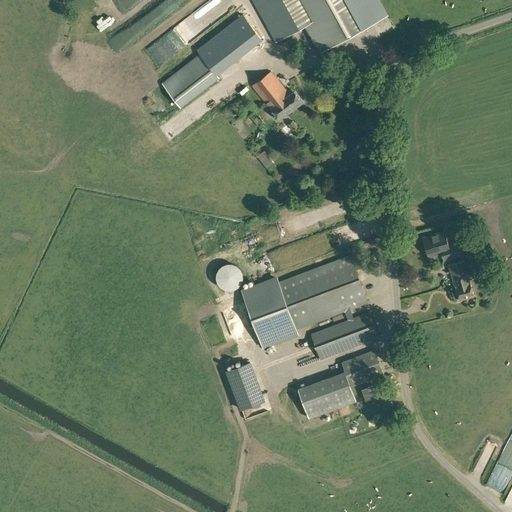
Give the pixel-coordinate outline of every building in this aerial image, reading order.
[(155,30),(178,13),(176,10),(188,0),(166,0),(141,19),(147,27),(151,24),(155,30)] [(252,0),(276,43),(304,26),(319,53),(388,15),(380,0),(252,0)] [(243,16),(234,22),(253,46),(261,40),(243,16)] [(198,50),(202,55),(212,69),(223,60),(209,42),(198,50)] [(212,69),(202,55),(165,84),(181,106),(219,77),(212,69)] [(289,92),(271,71),(252,85),(271,108),(280,119),(302,103),(294,91),(293,92),(292,90),(289,92)] [(264,150),(257,156),(263,162),(268,169),(275,163),(264,150)] [(306,216),(274,236),(281,247),(313,227),(306,216)] [(449,247),(444,232),(423,238),(429,257),(447,251),(450,258),(462,254),(458,244),(449,247)] [(278,256),(279,266),(295,263),(294,253),(278,256)] [(369,302),(351,254),(279,281),(277,275),(241,289),(263,348),(299,335),(297,329),(369,302)] [(465,260),(448,264),(452,279),(455,278),(457,286),(455,286),(460,300),(474,296),(470,282),(469,282),(467,275),(469,274),(465,260)] [(229,290),(231,290),(232,290),(233,289),(234,289),(236,289),(237,288),(238,287),(239,287),(239,286),(240,285),(241,284),(242,283),(242,282),(243,281),(243,280),(243,279),(243,278),(243,276),(243,275),(243,274),(243,273),(243,272),(242,271),(242,270),(241,269),(240,268),(239,267),(239,266),(238,265),(237,265),(236,264),(234,264),(232,263),(230,263),(227,263),(226,263),(225,264),(224,264),(223,265),(222,265),(221,266),(220,267),(219,268),(219,269),(218,270),(218,271),(217,272),(217,273),(217,274),(216,275),(216,276),(216,278),(217,279),(217,280),(217,281),(218,282),(218,283),(219,284),(219,285),(220,286),(221,287),(222,287),(223,288),(224,289),(225,289),(226,289),(227,290),(229,290)] [(321,360),(380,337),(370,311),(311,333),(321,360)] [(346,372),(299,389),(310,418),(357,400),(352,386),(383,375),(374,349),(367,352),(342,362),(346,372)] [(250,361),(227,370),(241,409),(265,400),(250,361)] [(370,392),(368,386),(361,389),(366,401),(371,398),(374,404),(385,400),(381,388),(370,392)]
